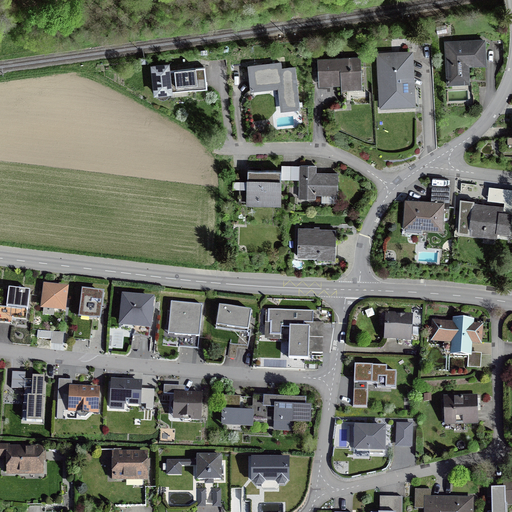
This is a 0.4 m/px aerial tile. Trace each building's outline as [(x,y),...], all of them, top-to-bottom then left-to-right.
[(447,31),(446,24),(436,25),(438,37),(443,36),(442,32),(447,31)] [(469,66),(487,65),(485,38),(444,40),(447,85),(470,83),(469,66)] [(376,51),(379,107),(416,105),(413,49),(376,51)] [(341,84),(341,89),(362,89),(361,56),(317,58),(318,85),(341,84)] [(300,109),(296,65),(282,67),(281,61),(248,64),(250,91),(278,88),(280,111),(300,109)] [(188,90),(207,88),(205,66),(196,67),(196,66),(174,68),(174,69),(170,70),(170,62),(150,63),(153,95),(171,93),(171,97),(189,95),(188,90)] [(317,164),(299,164),(299,165),(299,179),(299,198),(316,198),(316,197),(321,197),(321,202),(336,202),(336,195),(338,195),(338,172),(317,171),(317,164)] [(281,169),(281,179),(299,179),(299,165),(281,165),(281,169)] [(246,204),(260,204),(260,205),(279,206),(279,204),(281,204),(281,179),(281,169),(247,168),(247,178),(246,178),(246,179),(233,179),(232,187),(246,187),(246,204)] [(450,187),(432,186),(431,200),(405,199),(403,228),(406,228),(406,231),(421,232),(422,228),(443,230),(444,208),(449,208),(450,187)] [(471,211),(468,234),(497,238),(497,233),(498,233),(498,232),(510,233),(511,212),(510,212),(511,206),(472,202),(472,203),(469,203),(471,192),(462,191),(460,211),(468,212),(468,211),(471,211)] [(314,227),(298,227),(297,257),(299,257),(299,260),(318,261),(318,259),(335,259),(336,228),(320,228),(320,225),(314,225),(314,227)] [(69,286),(43,283),(40,308),(43,309),(43,314),(43,317),(53,318),(53,315),(54,316),(54,310),(66,311),(69,286)] [(30,290),(9,287),(6,307),(0,306),(0,322),(25,326),(27,310),(28,310),(30,290)] [(101,320),(104,291),(82,288),(78,317),(81,318),(81,319),(89,320),(89,318),(101,320)] [(155,296),(122,293),(119,325),(151,328),(155,296)] [(202,304),(171,301),(168,333),(169,333),(168,336),(174,336),(175,333),(199,336),(202,304)] [(251,310),(219,305),(216,328),(247,332),(248,330),(251,310)] [(268,310),(265,310),(265,329),(259,329),(259,334),(265,334),(264,339),(289,340),(288,358),(308,359),(308,352),(323,352),(324,322),(313,322),(314,311),(268,309),(268,310)] [(413,314),(385,312),(384,327),(379,327),(379,334),(384,335),(384,339),(412,341),(413,314)] [(452,321),(432,319),(431,341),(436,341),(436,343),(443,344),(443,342),(451,342),(450,355),(468,356),(467,367),(481,368),(482,353),(472,352),(472,344),(482,345),(484,323),(474,323),(474,319),(453,317),(452,321)] [(37,338),(51,339),(51,343),(63,344),(64,332),(37,330),(37,338)] [(353,406),(367,407),(368,383),(377,384),(377,387),(396,388),(397,371),(387,371),(387,365),(371,365),(371,364),(367,364),(355,364),(353,406)] [(23,421),(43,422),(44,396),(45,396),(46,376),(32,375),(32,380),(26,380),(26,372),(12,372),(11,388),(25,388),(23,421)] [(142,380),(111,378),(109,409),(124,410),(125,404),(141,405),(141,404),(146,404),(146,409),(153,409),(154,389),(142,389),(142,380)] [(72,379),(59,379),(58,400),(68,400),(68,412),(98,413),(100,386),(72,385),(72,379)] [(185,386),(164,385),(163,393),(174,394),(173,419),(183,419),(183,417),(191,417),(191,420),(202,420),(203,393),(201,393),(201,389),(194,389),(194,392),(185,392),(185,386)] [(478,394),(443,395),(444,424),(478,424),(478,410),(481,410),(480,398),(478,398),(478,394)] [(241,396),(224,395),(223,409),(222,409),(221,425),(253,426),(254,410),(240,410),(241,396)] [(306,397),(263,396),(263,407),(274,408),(273,422),(274,422),(274,430),(294,431),(294,422),(311,423),(311,406),(306,405),(306,397)] [(412,447),(413,423),(397,422),(396,446),(412,447)] [(386,425),(354,424),(354,450),(356,450),(356,457),(370,457),(370,451),(386,451),(386,425)] [(10,444),(0,443),(0,457),(6,457),(6,475),(30,475),(30,479),(39,479),(39,475),(44,475),(44,461),(46,461),(46,450),(44,450),(44,445),(10,446),(10,444)] [(122,449),(101,449),(101,459),(112,459),(112,480),(148,480),(148,467),(150,467),(150,459),(148,459),(148,450),(122,451),(122,449)] [(222,454),(196,454),(196,460),(196,466),(196,480),(205,480),(205,484),(214,484),(214,480),(222,480),(222,454)] [(196,460),(166,460),(166,464),(163,464),(163,470),(166,470),(166,475),(182,475),(182,466),(196,466),(196,460)] [(511,478),(503,479),(503,487),(491,487),(492,511),(488,511),(487,511),(507,511),(508,506),(511,505),(511,478)] [(197,488),(197,507),(206,507),(206,488),(197,488)] [(213,507),(221,507),(221,488),(213,488),(213,507)] [(431,489),(415,489),(415,508),(424,508),(423,511),(473,511),(474,497),(431,496),(431,489)] [(402,511),(403,497),(380,496),(379,511),(402,511)]
